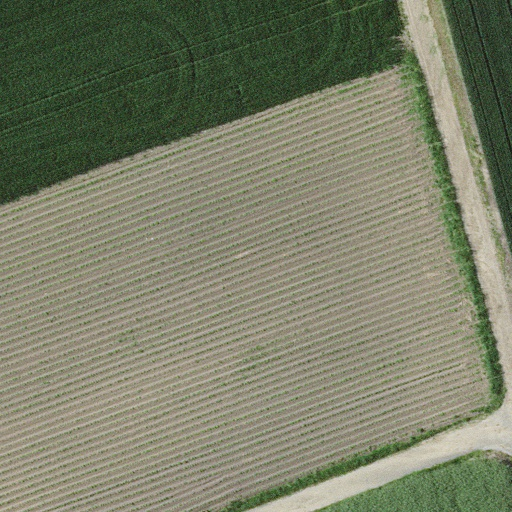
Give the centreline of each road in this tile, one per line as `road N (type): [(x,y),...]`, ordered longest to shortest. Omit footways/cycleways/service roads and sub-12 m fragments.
road 1 (track): [(511,369),(412,0)]
road 2 (track): [(511,422),(277,511)]
